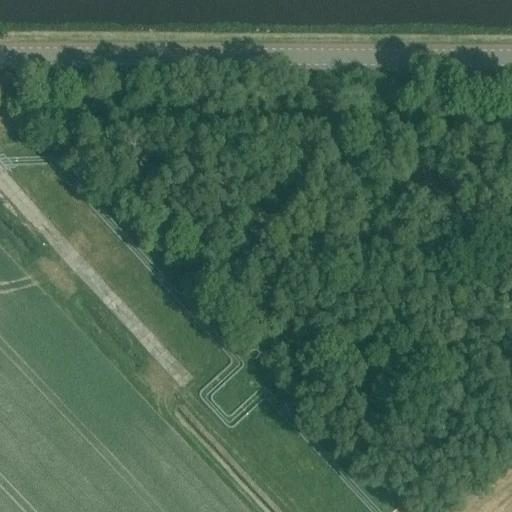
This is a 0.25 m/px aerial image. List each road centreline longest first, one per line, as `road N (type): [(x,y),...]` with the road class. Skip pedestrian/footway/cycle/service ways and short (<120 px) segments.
road 1 (unclassified): [(0,56),(511,58)]
road 2 (track): [(0,178),(178,378)]
